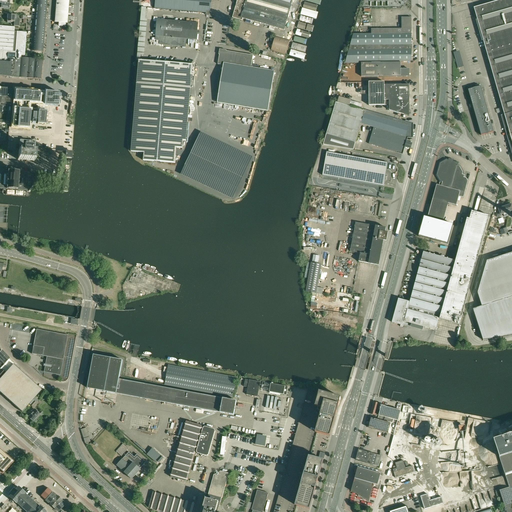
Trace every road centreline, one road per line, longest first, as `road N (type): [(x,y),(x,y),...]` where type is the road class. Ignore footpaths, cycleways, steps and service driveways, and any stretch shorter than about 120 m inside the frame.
road 1 (unclassified): [(333,505),(341,501),(382,352),(412,213)]
road 2 (primary): [(333,505),(412,213)]
road 3 (unclassified): [(421,104),(371,329)]
road 4 (primary): [(426,131),(371,329)]
road 5 (tertiary): [(72,388),(88,300),(84,279),(0,248)]
road 6 (unclassified): [(465,139),(449,107),(449,0)]
road 7 (primary): [(436,126),(441,0)]
